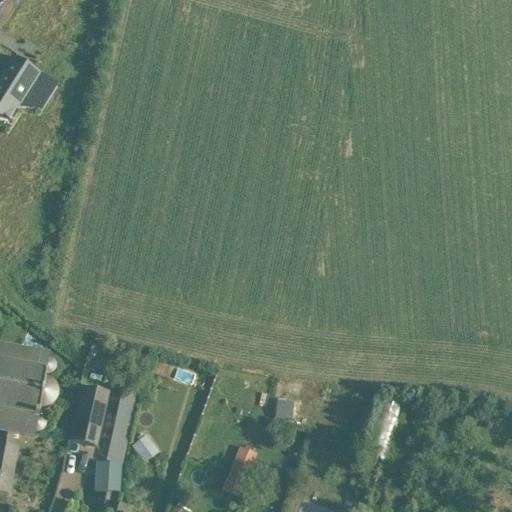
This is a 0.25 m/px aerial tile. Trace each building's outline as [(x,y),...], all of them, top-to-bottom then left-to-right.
[(0,115),(7,120),(16,107),(24,95),(36,97),(36,96),(40,97),(45,97),(53,85),(57,88),(58,87),(33,70),(13,57),(0,76),(0,115)] [(0,494),(8,496),(16,449),(10,448),(13,434),(34,438),(35,433),(36,433),(38,433),(40,432),(41,432),(42,431),(43,429),(44,428),(44,427),(44,425),(44,424),(43,422),(43,421),(42,420),(41,419),(39,419),(38,418),(39,410),(40,410),(42,410),(44,410),(47,410),(49,408),(51,407),(53,405),(54,403),(55,401),(55,399),(56,398),(56,397),(56,395),(55,394),(55,392),(54,391),(53,389),(53,388),(51,387),(49,385),(46,384),(44,383),(45,375),(47,375),(48,374),(50,374),(51,373),(52,372),(52,371),(53,370),(53,369),(53,367),(53,366),(53,365),(52,364),(51,362),(50,362),(49,361),(48,361),(48,356),(0,347),(0,431),(1,431),(0,440),(0,494)] [(83,387),(71,443),(97,447),(108,394),(83,387)] [(275,419),(288,420),(290,402),(277,401),(275,419)] [(144,460),(155,452),(145,439),(134,447),(144,460)] [(95,491),(121,491),(122,463),(96,462),(95,491)] [(244,481),(248,468),(233,462),(229,476),(244,481)]
